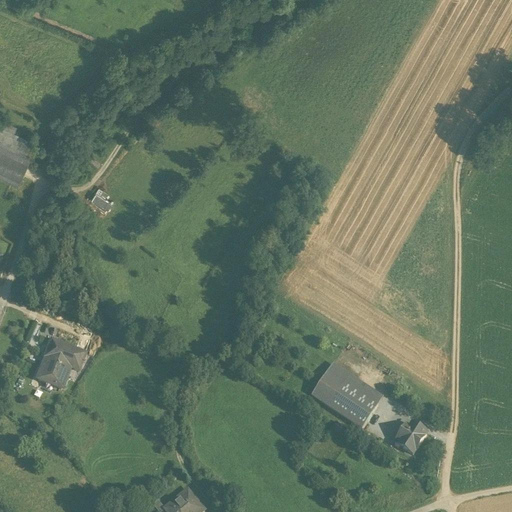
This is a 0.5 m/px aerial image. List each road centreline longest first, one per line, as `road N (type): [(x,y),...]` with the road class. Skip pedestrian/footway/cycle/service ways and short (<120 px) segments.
road 1 (track): [(449,501),(456,175),(468,142),(511,95)]
road 2 (track): [(215,511),(179,460),(178,363),(109,320),(75,274),(69,238),(82,189)]
road 3 (track): [(82,189),(165,90),(295,0)]
